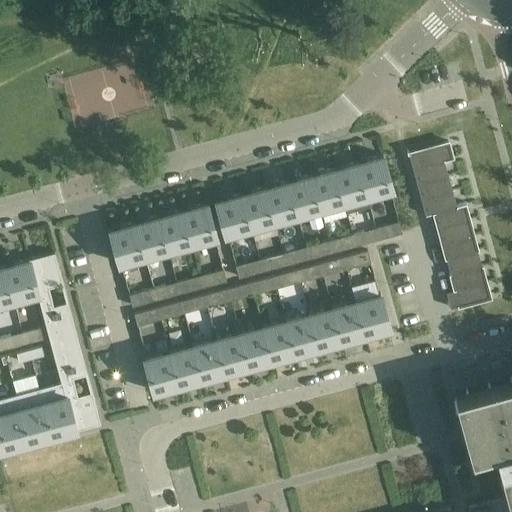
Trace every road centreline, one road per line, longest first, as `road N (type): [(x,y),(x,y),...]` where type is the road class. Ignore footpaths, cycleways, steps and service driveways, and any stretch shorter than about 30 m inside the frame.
road 1 (residential): [(0,213),(340,118),(460,0)]
road 2 (residential): [(164,511),(150,461),(166,431),(511,337)]
